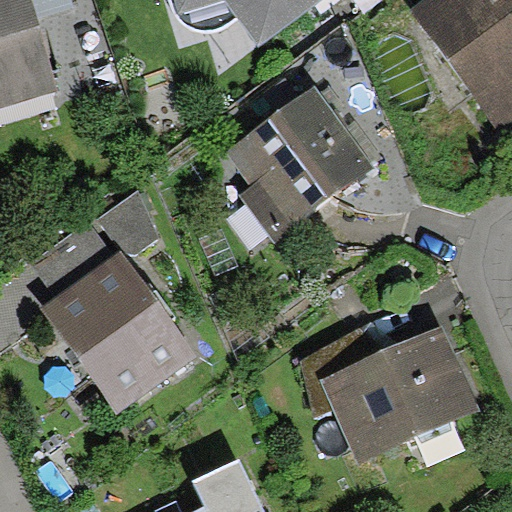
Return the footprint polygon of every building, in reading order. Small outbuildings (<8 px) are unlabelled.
[(0,0),(0,111),(60,93),(32,0),(0,0)] [(171,0),(175,5),(180,16),(186,24),(192,28),(199,31),(206,32),(215,31),(222,29),(229,25),(233,22),(238,17),(260,44),(318,0),(171,0)] [(511,0),(426,0),(412,11),(500,130),(511,121),(511,0)] [(372,167),(315,91),(233,152),(258,185),(246,194),(278,237),(372,167)] [(138,192),(100,219),(124,249),(135,253),(156,239),(138,192)] [(31,263),(57,299),(117,257),(91,222),(31,263)] [(198,357),(123,252),(117,257),(57,299),(41,310),(116,415),(198,357)] [(325,383),(382,356),(368,325),(300,363),(313,420),(336,406),(325,383)] [(382,356),(325,383),(336,406),(360,459),(474,406),(438,330),(382,356)] [(206,507),(195,511),(265,511),(243,460),(195,481),(206,507)]
